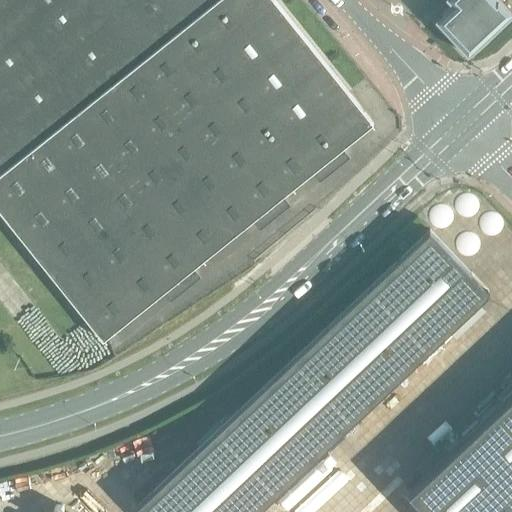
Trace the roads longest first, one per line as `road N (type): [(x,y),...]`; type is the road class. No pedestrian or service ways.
road 1 (primary): [(0,435),(77,416),(184,364),(268,304),(463,127)]
road 2 (unclassified): [(463,127),(347,0)]
